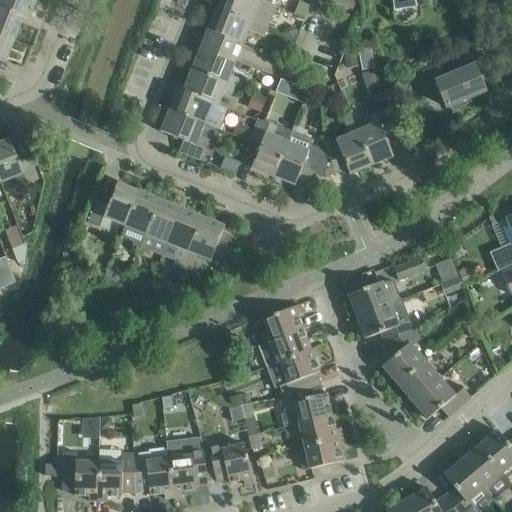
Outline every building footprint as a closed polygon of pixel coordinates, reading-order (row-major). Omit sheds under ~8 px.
[(0,0),(0,8),(29,20),(36,0),(0,0)] [(269,6),(254,0),(219,0),(216,9),(266,29),(269,21),(264,19),(269,6)] [(358,0),(333,0),(331,4),(353,13),(358,0)] [(391,0),(393,12),(416,8),(415,0),(417,0),(391,0)] [(29,20),(0,8),(0,33),(15,39),(23,18),(28,20),(29,20)] [(213,22),(209,32),(241,44),(240,46),(241,46),(247,31),(263,38),(266,29),(216,9),(211,21),(213,22)] [(285,30),(283,36),(293,40),(297,30),(295,29),(291,28),(285,30)] [(206,40),(202,49),(234,62),(234,60),(235,61),(238,53),(241,46),(240,46),(241,44),(209,32),(206,40)] [(0,58),(6,61),(15,39),(0,33),(0,58)] [(280,48),(276,59),(287,63),(291,52),(280,48)] [(234,62),(202,49),(198,59),(196,58),(191,70),(241,90),(245,82),(229,76),(235,61),(234,60),(234,62)] [(370,53),(358,56),(362,71),(374,69),(370,53)] [(343,57),(344,70),(357,69),(355,55),(343,57)] [(449,61),(421,72),(427,87),(436,83),(446,108),(448,107),(452,115),(473,100),(471,97),(485,92),(474,66),(455,74),(449,61)] [(238,98),(241,90),(191,70),(183,90),(178,88),(177,89),(217,105),(223,92),(238,98)] [(177,89),(169,110),(203,124),(219,130),(222,122),(207,116),(212,104),(217,106),(217,105),(177,89)] [(251,96),(246,110),(258,114),(263,101),(251,96)] [(357,132),(371,166),(393,157),(383,135),(394,131),(385,109),(366,116),(370,126),(357,132)] [(178,152),(200,161),(208,142),(198,138),(203,124),(169,110),(160,132),(183,141),(178,152)] [(327,151),(336,174),(347,169),(348,173),(358,169),(359,171),(371,166),(357,132),(351,116),(342,120),(348,135),(335,141),(338,147),(327,151)] [(277,127),(263,122),(258,119),(249,141),(260,146),(251,168),(273,177),(291,132),(290,131),(290,132),(277,127)] [(313,140),(291,132),(273,177),(285,182),(286,180),(295,184),(297,180),(308,184),(317,162),(306,158),(313,140)] [(9,139),(0,142),(0,182),(0,183),(15,177),(18,187),(38,180),(29,158),(18,162),(9,139)] [(125,227),(139,192),(117,183),(108,206),(97,201),(88,223),(107,231),(111,221),(125,227)] [(131,247),(140,251),(160,201),(139,192),(125,227),(138,232),(131,247)] [(181,209),(160,201),(140,251),(148,254),(149,252),(162,257),(181,209)] [(174,264),(182,268),(202,218),(181,209),(162,257),(175,262),(174,264)] [(500,210),(487,215),(489,218),(492,226),(506,220),(511,233),(511,243),(505,246),(507,251),(502,253),(491,258),(497,272),(511,265),(511,216),(507,219),(502,209),(500,210)] [(224,227),(202,218),(182,268),(190,271),(196,256),(210,261),(213,255),(224,259),(233,237),(222,233),(224,227)] [(12,251),(22,246),(23,245),(20,236),(8,241),(12,251)] [(425,270),(421,259),(393,269),(398,281),(425,270)] [(5,261),(0,263),(0,289),(14,284),(5,261)] [(108,268),(103,279),(114,284),(119,273),(108,268)] [(511,269),(502,274),(511,296),(511,295),(511,269)] [(126,290),(139,295),(141,291),(147,293),(152,281),(138,275),(136,282),(131,280),(126,290)] [(382,282),(348,296),(356,317),(399,301),(392,282),(382,282)] [(399,301),(356,317),(365,339),(380,333),(385,346),(390,343),(412,330),(400,300),(399,301)] [(302,314),(299,305),(262,320),(266,331),(260,333),(265,344),(302,329),(297,316),(302,314)] [(475,321),(465,325),(470,337),(480,334),(475,321)] [(266,368),(279,363),(315,348),(310,350),(302,329),(265,344),(258,347),(266,368)] [(394,356),(381,367),(397,385),(424,361),(412,347),(420,340),(412,330),(390,343),(385,346),(394,356)] [(232,348),(229,334),(219,336),(222,350),(232,348)] [(319,357),(315,348),(279,363),(266,368),(273,385),(278,384),(283,399),(291,396),(320,385),(315,373),(319,372),(314,359),(319,357)] [(424,361),(397,385),(412,402),(439,378),(424,361)] [(231,366),(221,369),(224,382),(234,380),(231,366)] [(439,378),(412,402),(427,420),(440,409),(447,417),(448,418),(471,398),(460,386),(452,393),(439,378)] [(283,428),(292,426),(332,417),(326,394),(323,394),(320,385),(291,396),(295,411),(280,415),(283,428)] [(173,409),(171,397),(162,398),(163,410),(173,409)] [(250,403),(241,406),(244,419),(253,417),(250,403)] [(142,418),(141,405),(132,406),(134,419),(142,418)] [(234,422),(244,419),(241,406),(231,408),(234,422)] [(301,436),(303,446),(342,437),(340,429),(335,430),(332,417),(292,426),(295,437),(301,436)] [(101,429),(106,429),(111,425),(110,419),(101,419),(101,429)] [(497,431),(479,446),(502,474),(511,465),(511,440),(508,444),(497,431)] [(248,437),(251,450),(261,448),(258,434),(248,437)] [(344,446),(342,437),(303,446),(306,458),(300,459),(303,471),(342,461),(339,447),(344,446)] [(167,450),(173,498),(182,497),(181,492),(196,490),(195,486),(207,485),(202,439),(167,443),(167,450)] [(220,442),(207,445),(216,482),(228,480),(228,483),(243,480),(244,485),(253,483),(244,444),(222,450),(220,442)] [(479,446),(461,461),(484,489),(502,474),(479,446)] [(149,453),(133,455),(135,493),(149,492),(149,496),(164,494),(164,499),(173,498),(167,450),(164,451),(163,448),(149,450),(149,453)] [(88,502),(97,502),(98,462),(76,462),(76,453),(63,453),(62,492),(74,492),(74,496),(89,496),(88,502)] [(98,462),(97,502),(106,502),(106,497),(121,497),(121,493),(135,493),(133,455),(121,454),(121,463),(98,462)] [(461,461),(443,476),(454,489),(445,496),(448,500),(455,511),(473,511),(477,509),(470,501),(484,489),(461,461)] [(271,464),(261,466),(265,480),(274,478),(271,464)] [(45,465),(45,476),(57,477),(57,465),(45,465)] [(426,488),(406,500),(412,511),(455,511),(448,500),(445,496),(434,502),(426,488)] [(385,511),(412,511),(406,500),(385,511)]
